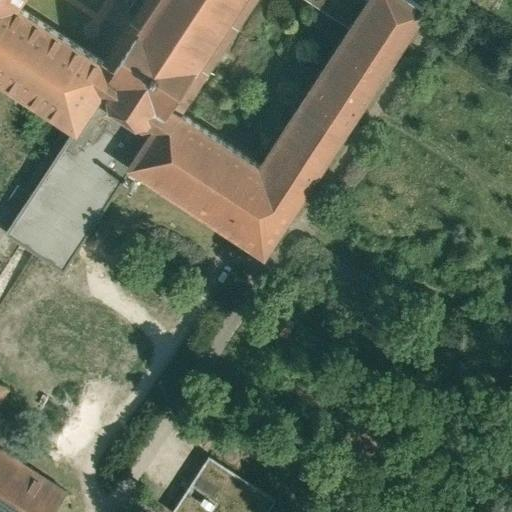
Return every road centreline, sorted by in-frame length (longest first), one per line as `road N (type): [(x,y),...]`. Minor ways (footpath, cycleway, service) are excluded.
road 1 (track): [(0,329),(38,280),(71,280),(174,348)]
road 2 (track): [(0,346),(83,432),(95,472),(93,511)]
